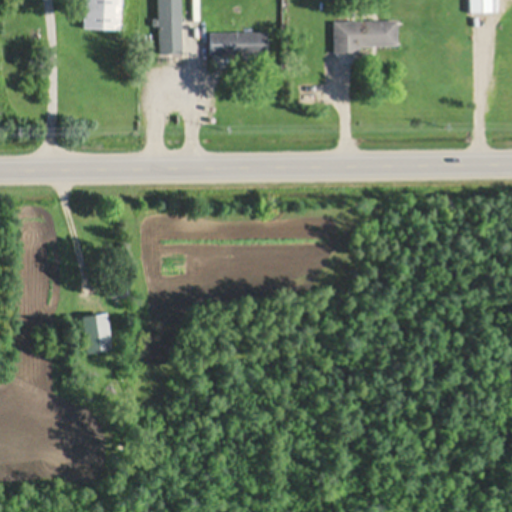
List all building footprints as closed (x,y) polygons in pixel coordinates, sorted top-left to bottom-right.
[(120,0),(119,27),(82,25),(83,0),(120,0)] [(179,0),(181,50),(159,51),(158,23),(152,24),(152,16),(158,16),(157,0),(179,0)] [(491,0),(492,10),(469,10),(468,0),(491,0)] [(358,49),(333,50),(333,18),(396,17),(396,42),(358,43),(358,49)] [(266,51),(209,51),(209,29),(266,29),(266,51)] [(128,294),(107,295),(106,276),(127,275),(128,294)] [(110,346),(86,350),(81,314),(105,311),(110,346)]
